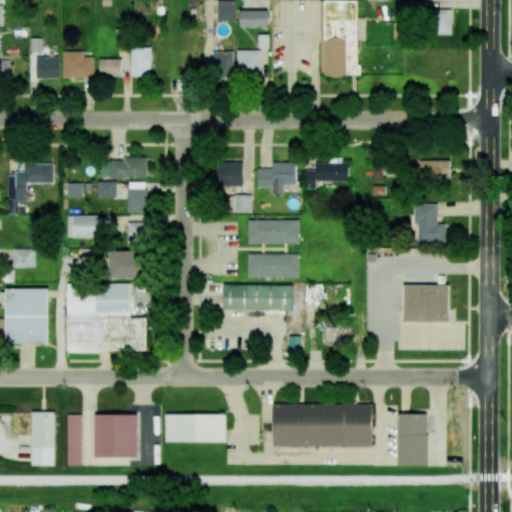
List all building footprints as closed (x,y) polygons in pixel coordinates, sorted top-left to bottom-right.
[(217,0),(217,20),(236,20),(236,0),(234,0),(217,0)] [(358,0),(321,0),(320,75),(357,75),(358,0)] [(452,10),(431,9),(430,34),(451,35),(452,10)] [(267,26),(267,10),(240,10),(241,27),(267,26)] [(130,76),(151,76),(152,47),(131,47),(130,76)] [(238,50),(237,73),(261,74),(261,50),(238,50)] [(63,77),(93,77),(93,56),(84,56),(84,51),(63,51),(63,77)] [(233,51),(212,52),(213,78),(234,77),(233,51)] [(59,78),(59,57),(37,56),(36,77),(59,78)] [(122,58),(99,59),(100,77),(122,76),(122,58)] [(10,60),(0,60),(0,78),(9,78),(10,60)] [(147,158),(101,158),(101,177),(147,178),(147,158)] [(449,160),(418,160),(418,177),(449,177),(449,160)] [(257,168),(257,187),(271,187),(271,193),(284,193),(284,184),(295,184),(296,162),(272,162),(272,168),(257,168)] [(348,182),(348,163),(315,162),(315,169),(306,169),(305,187),(316,187),(316,181),(348,182)] [(372,179),(382,179),(382,163),(372,162),(372,179)] [(26,182),(53,183),(54,164),(23,163),(23,173),(8,173),(7,199),(26,199),(26,182)] [(242,186),(243,168),(218,168),(217,186),(242,186)] [(116,181),(98,181),(97,196),(116,197),(116,181)] [(67,197),(83,197),(83,183),(67,182),(67,197)] [(127,212),(147,212),(147,189),(127,189),(127,212)] [(234,212),(251,213),(252,195),(234,194),(234,212)] [(437,204),(413,204),(414,224),(417,224),(418,242),(445,242),(445,224),(437,224),(437,204)] [(67,238),(97,237),(97,214),(66,215),(67,238)] [(298,244),(299,220),(248,219),(248,243),(298,244)] [(127,244),(146,245),(146,222),(127,221),(127,244)] [(36,268),(35,249),(12,249),(12,268),(36,268)] [(110,278),(140,278),(140,251),(109,251),(110,278)] [(299,254),(248,253),(248,277),(298,277),(299,254)] [(67,350),(146,349),(145,317),(129,317),(129,283),(66,284),(67,350)] [(223,284),(223,309),(292,310),(293,285),(223,284)] [(403,284),(403,321),(449,322),(449,285),(403,284)] [(48,288),(1,288),(1,304),(5,304),(6,344),(48,343),(48,288)] [(273,446),(372,447),(372,404),(273,403),(273,446)] [(32,465),(55,465),(55,411),(31,412),(32,465)] [(427,413),(398,414),(398,465),(428,464),(427,413)] [(82,465),(82,414),(68,414),(68,465),(82,465)] [(137,457),(138,414),(95,414),(95,457),(137,457)] [(165,442),(226,441),(226,414),(165,414),(165,442)]
